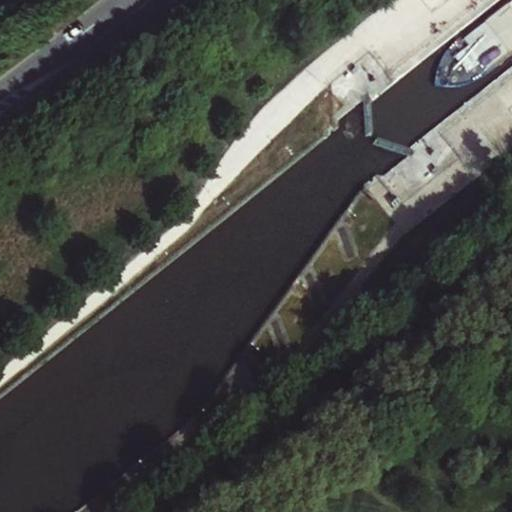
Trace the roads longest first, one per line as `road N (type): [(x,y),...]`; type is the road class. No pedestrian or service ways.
road 1 (track): [(102,511),(285,364),(321,345),(401,214),(456,172)]
road 2 (tertiary): [(0,134),(169,0)]
road 3 (tertiary): [(115,0),(0,89)]
